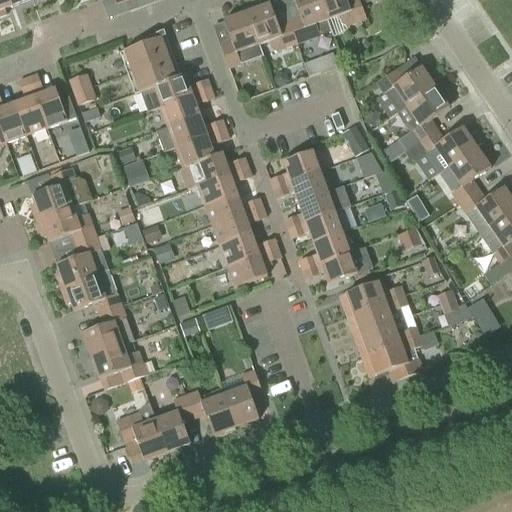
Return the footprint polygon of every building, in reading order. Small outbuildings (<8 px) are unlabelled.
[(11,11),(6,0),(0,0),(0,20),(6,19),(4,13),(11,11)] [(6,0),(11,11),(32,4),(30,0),(6,0)] [(111,0),(115,11),(125,7),(122,0),(111,0)] [(332,36),(328,25),(319,0),(295,0),(293,1),(300,22),(289,26),(297,49),(332,36)] [(319,0),(328,25),(338,22),(340,28),(346,32),(367,24),(359,2),(348,6),(346,0),(319,0)] [(297,49),(289,26),(278,30),(271,9),(263,12),(261,8),(246,13),(263,61),(264,60),(260,50),(269,46),(271,52),(277,56),(285,53),(297,49)] [(241,69),(263,61),(246,13),(230,19),(232,23),(224,25),(232,47),(220,51),(228,74),(241,69)] [(153,92),(180,82),(164,36),(145,43),(147,48),(125,56),(139,98),(153,92)] [(306,65),(310,77),(339,67),(335,55),(306,65)] [(397,120),(436,94),(431,87),(438,82),(429,69),(404,85),(398,75),(377,90),(384,101),(378,105),(389,121),(396,117),(397,120)] [(77,109),(96,102),(87,76),(68,83),(77,109)] [(28,82),(47,133),(67,126),(55,93),(44,97),(38,79),(28,82)] [(161,112),(210,94),(207,85),(189,92),(185,80),(180,82),(153,92),(161,112)] [(26,141),(47,133),(28,82),(18,86),(25,104),(14,107),(26,141)] [(168,133),(200,121),(196,110),(213,104),(210,94),(161,112),(167,130),(168,133)] [(407,158),(439,136),(432,126),(457,109),(448,96),(441,101),(436,94),(397,120),(410,140),(399,147),(407,158)] [(26,141),(14,107),(3,111),(0,102),(0,132),(6,148),(26,141)] [(85,125),(100,120),(97,110),(81,116),(85,125)] [(175,151),(224,133),(221,125),(204,131),(200,121),(168,133),(167,130),(156,134),(164,155),(174,151),(175,151)] [(356,128),(355,129),(342,137),(341,137),(355,160),(368,152),(369,151),(356,128)] [(215,162),(215,161),(211,151),(228,145),(224,133),(175,151),(183,173),(183,174),(189,171),(215,162)] [(439,136),(407,158),(414,169),(425,162),(438,181),(448,174),(477,154),(482,151),(475,140),(470,144),(463,134),(445,146),(439,136)] [(76,160),(90,155),(85,143),(72,148),(76,160)] [(122,168),(136,162),(131,149),(117,155),(122,168)] [(459,211),(480,196),(473,186),(491,175),(477,154),(448,174),(461,193),(451,200),(459,211)] [(273,195),(324,177),(316,156),(283,168),(287,179),(270,185),(273,195)] [(356,162),(364,181),(382,174),(371,156),(356,162)] [(20,163),(25,177),(37,172),(32,158),(20,163)] [(180,174),(187,195),(196,191),(248,173),(244,163),(226,169),(222,158),(215,161),(215,162),(189,171),(183,174),(183,173),(180,174)] [(142,163),(123,170),(130,190),(149,183),(142,163)] [(204,212),(237,200),(233,188),(251,182),(248,173),(196,191),(204,212)] [(35,226),(71,212),(83,208),(71,174),(49,182),(52,193),(31,201),(34,209),(29,210),(35,226)] [(298,209),(331,197),(324,177),(273,195),(277,204),(294,198),(298,209)] [(284,226),(288,236),(338,218),(350,214),(342,193),(331,197),(298,209),(302,220),(284,226)] [(403,208),(398,194),(385,199),(388,206),(389,209),(390,213),(403,208)] [(480,241),(511,218),(511,199),(509,201),(505,194),(487,207),(480,196),(459,211),(466,222),(480,241)] [(420,197),(409,202),(419,223),(430,218),(420,197)] [(244,220),(262,213),(259,204),(241,210),(237,200),(204,212),(211,232),(244,220)] [(73,250),(96,242),(86,217),(75,221),(71,212),(35,226),(41,241),(45,240),(47,247),(69,239),(73,250)] [(218,252),(252,240),(248,230),(266,223),(262,213),(244,220),(211,232),(218,252)] [(313,250),(346,238),(338,218),(288,236),(291,246),(309,239),(313,250)] [(511,218),(480,241),(493,261),(500,272),(511,263),(511,218)] [(405,253),(420,248),(414,232),(399,237),(405,253)] [(303,277),(353,259),(346,238),(313,250),(317,261),(299,267),(303,277)] [(226,273),(277,254),(274,245),(256,251),(252,240),(218,252),(226,273)] [(60,295),(108,277),(96,242),(73,250),(77,262),(55,269),(58,278),(54,280),(60,295)] [(277,254),(226,273),(234,294),(267,281),(263,271),(281,264),(277,254)] [(328,292),(372,276),(365,255),(353,259),(303,277),(306,286),(323,280),(328,292)] [(427,280),(438,275),(432,259),(421,264),(427,280)] [(98,320),(121,311),(108,277),(60,295),(65,310),(70,308),(72,316),(94,308),(98,320)] [(354,320),(404,303),(401,293),(383,300),(379,288),(347,300),(354,320)] [(443,317),(459,312),(452,292),(436,298),(443,317)] [(361,341),(412,323),(408,312),(404,303),(354,320),(361,341)] [(89,362),(122,350),(121,348),(133,344),(121,311),(98,320),(102,331),(81,339),(89,362)] [(186,337),(200,331),(196,321),(182,327),(186,337)] [(369,361),(419,343),(416,334),(412,323),(361,341),(369,361)] [(419,343),(369,361),(376,382),(408,371),(412,382),(423,378),(419,366),(415,355),(423,353),(419,343)] [(122,350),(89,362),(97,385),(119,377),(124,388),(156,376),(151,364),(143,367),(138,354),(125,358),(122,350)] [(224,400),(236,432),(259,424),(251,403),(262,399),(254,376),(241,381),(246,392),(225,399),(224,400)] [(224,400),(225,399),(222,391),(199,400),(197,396),(185,401),(193,424),(205,420),(212,441),(236,432),(224,400)] [(182,428),(193,424),(185,401),(173,405),(177,417),(157,424),(154,425),(166,457),(190,449),(182,428)] [(154,425),(157,424),(149,405),(145,406),(140,412),(138,416),(139,418),(116,426),(124,449),(135,445),(143,466),(166,457),(154,425)]
